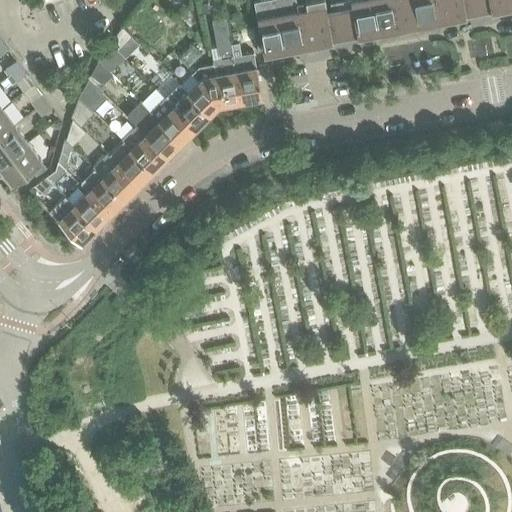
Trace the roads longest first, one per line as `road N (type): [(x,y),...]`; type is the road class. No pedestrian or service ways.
road 1 (tertiary): [(40,293),(72,283),(181,177),(268,129),(511,86)]
road 2 (residential): [(511,17),(301,59)]
road 3 (unclassified): [(26,511),(0,374)]
